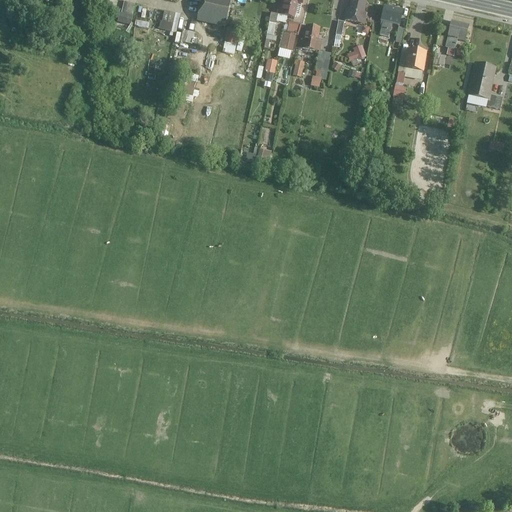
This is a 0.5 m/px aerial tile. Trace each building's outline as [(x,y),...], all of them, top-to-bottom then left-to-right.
[(199,0),(195,19),(225,26),(231,0),(199,0)] [(302,0),(280,0),(286,1),(282,16),(292,18),(296,4),(301,5),(302,0)] [(365,3),(352,0),(349,0),(345,21),(364,25),(366,14),(362,13),(365,3)] [(125,2),(123,12),(132,14),(134,4),(125,2)] [(402,11),(383,7),(379,23),(381,23),(379,34),(388,36),(390,25),(399,27),(402,11)] [(174,14),(162,11),(157,29),(170,33),(174,14)] [(343,23),(336,22),(334,36),(341,37),(343,23)] [(468,27),(448,22),(442,50),(451,53),(454,41),(465,43),(468,27)] [(319,31),(304,28),(302,38),(300,38),(298,49),(318,53),(320,42),(317,41),(319,31)] [(235,42),(237,32),(228,30),(226,40),(235,42)] [(403,31),(396,30),(394,43),(401,44),(403,31)] [(184,53),(192,53),(193,45),(195,45),(196,32),(183,31),(181,47),(184,47),(184,53)] [(284,34),(280,50),(291,53),(295,37),(284,34)] [(353,54),(347,56),(349,64),(363,60),(360,49),(352,51),(353,54)] [(425,54),(404,51),(400,80),(421,83),(425,54)] [(330,56),(317,54),(315,72),(327,74),(330,56)] [(435,65),(451,67),(452,58),(436,55),(435,65)] [(277,63),(266,61),(264,73),(275,75),(277,63)] [(303,65),(295,63),(291,77),(300,79),(303,65)] [(340,67),(334,64),(331,70),(337,73),(340,67)] [(466,97),(487,102),(494,71),(473,66),(466,97)] [(321,81),(312,79),(310,87),(319,89),(321,81)] [(197,85),(187,82),(182,102),(192,104),(197,85)] [(404,89),(394,88),(393,99),(403,100),(404,89)] [(504,147),(495,145),(493,154),(502,156),(504,147)] [(270,163),(272,152),(259,150),(257,160),(270,163)]
